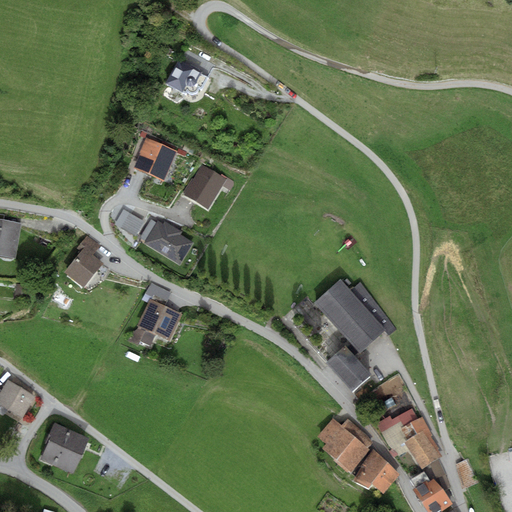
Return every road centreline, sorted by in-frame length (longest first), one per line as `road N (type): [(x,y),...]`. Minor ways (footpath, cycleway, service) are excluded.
road 1 (residential): [(420,511),(351,408),(271,335),(173,289),(70,218),(0,203)]
road 2 (track): [(511,91),(390,82),(320,60),(215,4),(199,17)]
road 3 (residential): [(196,511),(0,360)]
